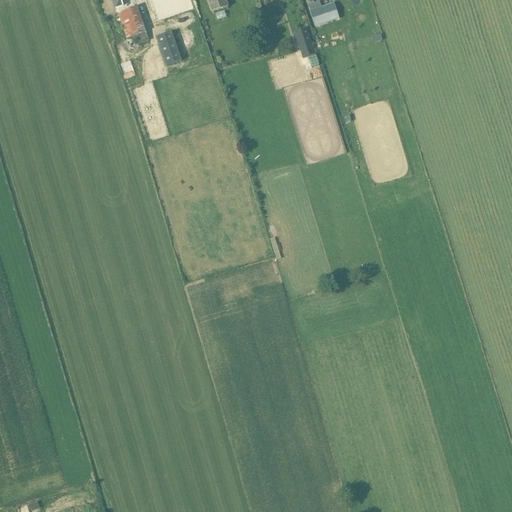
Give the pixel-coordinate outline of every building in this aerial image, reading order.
[(112,0),(116,8),(123,6),(121,0),(112,0)] [(207,0),(211,12),(228,7),(226,0),(207,0)] [(318,4),(309,7),(315,26),(338,18),(333,5),(320,9),(318,4)] [(149,50),(134,9),(105,19),(121,61),(149,50)] [(259,38),(270,35),(268,27),(257,30),(259,38)] [(302,57),(303,59),(315,55),(313,48),(307,29),(306,28),(294,32),(302,57)] [(171,32),(156,38),(166,66),(181,61),(171,32)] [(275,237),(270,239),(277,260),(282,258),(275,237)] [(38,502),(30,505),(32,511),(40,508),(38,502)]
